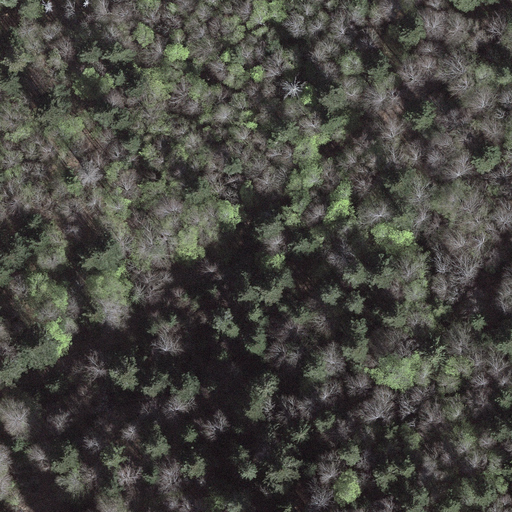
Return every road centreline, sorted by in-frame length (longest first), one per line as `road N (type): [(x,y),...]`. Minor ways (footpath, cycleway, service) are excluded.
road 1 (track): [(0,393),(79,360),(155,306),(201,258),(511,7)]
road 2 (track): [(0,286),(201,258)]
